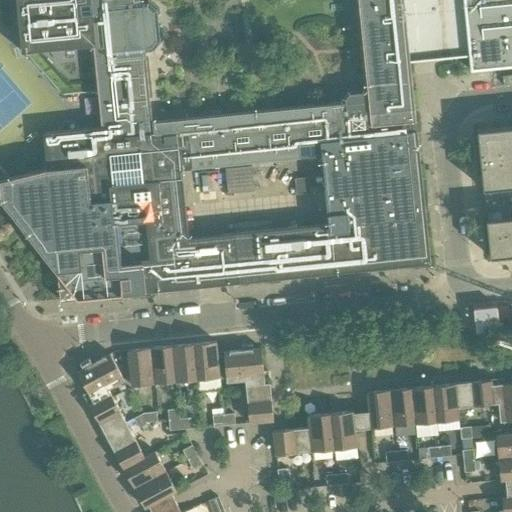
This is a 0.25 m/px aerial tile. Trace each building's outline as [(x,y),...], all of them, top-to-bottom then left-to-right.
[(469,55),(470,70),(511,65),(511,0),(16,0),(21,52),(93,45),(101,127),(43,133),(47,175),(8,179),(3,180),(0,181),(0,189),(1,201),(57,273),(60,301),(88,297),(130,294),(165,290),(218,284),(289,277),(309,275),(312,275),(332,273),(333,273),(430,263),(410,61),(469,55)] [(483,189),(485,190),(488,219),(486,219),(490,257),(504,256),(511,255),(511,126),(494,128),(477,130),(477,134),(482,177),(483,190),(483,189)] [(215,341),(194,343),(197,379),(219,377),(215,341)] [(194,343),(172,345),(175,381),(197,379),(194,343)] [(172,345),(150,348),(153,384),(175,381),(172,345)] [(153,384),(150,348),(128,350),(131,386),(153,384)] [(261,348),(246,350),(249,380),(264,378),(261,348)] [(226,382),(245,380),(249,380),(246,350),(223,352),(226,382)] [(110,354),(96,361),(111,388),(124,381),(110,354)] [(91,398),(108,389),(111,388),(96,361),(77,372),(91,398)] [(264,378),(249,380),(245,380),(249,423),(273,420),(269,383),(264,383),(264,378)] [(491,380),(455,383),(457,407),(493,404),(491,385),(491,380)] [(511,382),(491,385),(493,404),(498,403),(511,401),(511,382)] [(455,383),(433,386),(436,421),(458,419),(457,407),(455,383)] [(433,386),(411,388),(414,424),(436,421),(433,386)] [(411,388),(389,390),(393,426),(414,424),(411,388)] [(89,405),(105,434),(126,423),(108,389),(91,398),(93,403),(89,405)] [(369,411),(361,412),(362,429),(371,428),(393,426),(389,390),(367,392),(369,411)] [(511,420),(511,401),(498,403),(499,422),(511,420)] [(181,429),(179,419),(178,409),(168,410),(169,430),(181,429)] [(352,411),(330,413),(333,449),(356,447),(354,429),(362,429),(361,412),(352,413),(352,411)] [(156,412),(143,413),(148,422),(157,422),(156,412)] [(148,422),(143,413),(133,419),(139,428),(148,422)] [(308,415),(309,427),(311,451),(333,449),(330,413),(308,415)] [(224,425),(223,414),(212,415),(213,426),(224,425)] [(234,414),(223,414),(224,425),(235,424),(234,414)] [(190,418),(179,419),(181,429),(191,428),(190,418)] [(105,434),(123,468),(144,457),(126,423),(105,434)] [(311,451),(309,427),(273,431),(275,455),(311,451)] [(459,428),(461,439),(471,438),(470,427),(459,428)] [(511,433),(495,436),(498,458),(511,456),(511,433)] [(182,450),(187,460),(197,455),(191,445),(182,450)] [(450,446),(439,447),(440,457),(451,456),(450,446)] [(440,457),(439,447),(428,448),(429,458),(440,457)] [(462,450),(463,461),(474,460),(473,449),(462,450)] [(407,450),(396,451),(397,461),(408,460),(407,450)] [(123,468),(134,488),(165,471),(155,451),(144,457),(123,468)] [(397,461),(396,451),(385,452),(386,463),(397,461)] [(197,455),(187,460),(192,469),(202,464),(197,455)] [(505,480),(506,488),(511,487),(511,456),(498,458),(500,480),(505,480)] [(474,460),(463,461),(464,472),(475,471),(474,460)] [(277,469),(278,480),(289,479),(288,468),(277,469)] [(144,508),(149,505),(172,493),(176,491),(165,471),(134,488),(144,508)] [(347,473),(336,474),(337,485),(348,484),(347,473)] [(337,485),(336,474),(325,475),(326,486),(337,485)] [(502,497),(503,511),(511,511),(511,487),(506,488),(506,497),(502,497)] [(185,511),(185,510),(180,511),(176,502),(172,493),(149,505),(151,511),(185,511)] [(208,501),(213,511),(212,511),(223,511),(222,508),(218,497),(208,501)]
